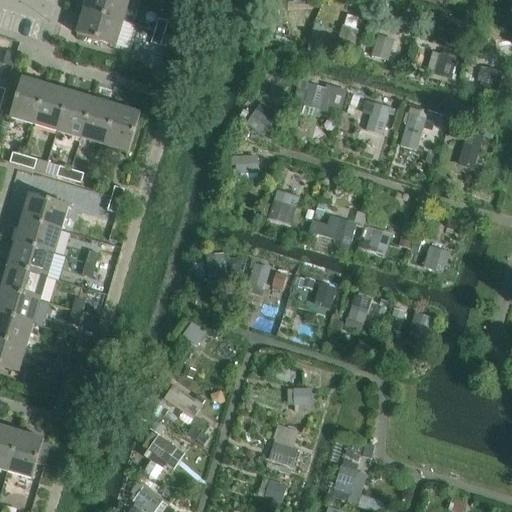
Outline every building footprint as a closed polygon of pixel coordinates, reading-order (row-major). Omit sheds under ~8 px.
[(128,0),(87,0),(84,12),(124,24),(130,1),(128,0)] [(116,48),(124,24),(84,12),(77,37),(116,48)] [(159,21),(155,33),(165,36),(168,24),(159,21)] [(354,52),(359,33),(343,28),(338,47),(354,52)] [(165,36),(155,33),(151,45),(161,48),(165,36)] [(389,62),(394,43),(378,39),(373,58),(389,62)] [(3,66),(13,69),(17,57),(7,54),(3,66)] [(451,82),(457,63),(441,58),(435,77),(451,82)] [(497,95),(503,76),(487,71),(481,91),(497,95)] [(10,120),(35,128),(47,88),(22,81),(10,120)] [(321,113),(327,92),(304,86),(301,93),(306,95),(304,102),(297,100),(292,113),(302,116),(304,109),(321,113)] [(71,95),(47,88),(35,128),(59,135),(71,95)] [(94,102),(71,95),(59,135),(83,142),(94,102)] [(119,110),(94,102),(83,142),(107,149),(119,110)] [(383,137),(391,111),(374,106),(366,133),(383,137)] [(141,116),(119,110),(107,149),(129,156),(141,116)] [(262,140),(272,125),(256,114),(246,128),(262,140)] [(417,153),(426,122),(409,117),(400,148),(417,153)] [(469,134),(458,166),(475,172),(485,139),(469,134)] [(10,165),(23,169),(26,159),(13,155),(10,165)] [(37,163),(26,159),(23,169),(34,172),(37,163)] [(258,176),(257,159),(236,160),(237,177),(258,176)] [(57,179),(70,183),(73,173),(60,169),(57,179)] [(73,173),(70,183),(81,186),(84,176),(73,173)] [(115,189),(113,197),(112,200),(122,203),(125,192),(115,189)] [(295,215),(299,200),(277,194),(269,222),(291,229),(295,215)] [(30,197),(23,220),(62,232),(69,209),(30,197)] [(122,203),(112,200),(108,214),(117,216),(122,203)] [(62,232),(23,220),(15,245),(54,257),(62,232)] [(317,224),(313,235),(341,243),(339,247),(350,250),(357,228),(332,221),(330,228),(317,224)] [(386,258),(392,239),(375,234),(370,253),(386,258)] [(15,245),(8,269),(48,280),(54,257),(15,245)] [(412,252),(408,265),(444,275),(451,254),(430,248),(427,256),(412,252)] [(89,254),(86,266),(95,269),(99,257),(89,254)] [(225,277),(224,257),(207,258),(208,278),(225,277)] [(95,269),(86,266),(82,278),(92,281),(95,269)] [(265,292),(271,272),(255,267),(249,287),(265,292)] [(48,280),(8,269),(1,291),(41,303),(48,280)] [(330,312),(337,292),(322,287),(315,308),(330,312)] [(1,291),(0,296),(0,316),(34,327),(41,303),(1,291)] [(365,323),(371,303),(356,298),(349,318),(365,323)] [(76,301),(72,312),(82,315),(86,304),(76,301)] [(82,315),(72,312),(68,325),(78,328),(82,315)] [(34,327),(0,316),(0,341),(27,349),(34,327)] [(425,341),(431,321),(415,316),(409,336),(425,341)] [(194,349),(205,335),(193,325),(182,339),(194,349)] [(0,341),(0,368),(20,374),(27,349),(0,341)] [(62,347),(58,359),(68,362),(72,350),(62,347)] [(68,362),(58,359),(55,371),(64,374),(68,362)] [(178,411),(188,398),(174,388),(164,402),(178,411)] [(312,409),(312,392),(295,392),(295,409),(312,409)] [(21,435),(0,429),(0,471),(10,475),(21,435)] [(43,446),(44,442),(21,435),(10,475),(33,481),(37,466),(45,469),(51,448),(43,446)] [(165,468),(177,451),(160,438),(148,454),(165,468)] [(292,470),(297,453),(275,447),(269,464),(292,470)] [(351,498),(357,474),(341,469),(334,493),(351,498)] [(282,505),(287,490),(271,485),(266,500),(282,505)] [(143,511),(157,511),(163,504),(143,490),(133,505),(143,511)]
